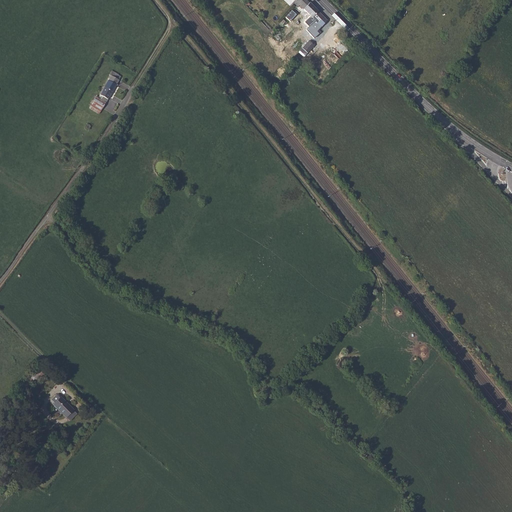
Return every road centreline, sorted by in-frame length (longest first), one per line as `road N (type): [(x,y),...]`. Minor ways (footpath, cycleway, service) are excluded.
road 1 (track): [(409,511),(385,473),(299,394),(269,385),(204,329),(97,277),(44,219)]
road 2 (track): [(170,26),(373,270),(379,279),(371,292)]
road 3 (unclassified): [(0,284),(133,87)]
road 4 (secondary): [(320,0),(452,131)]
